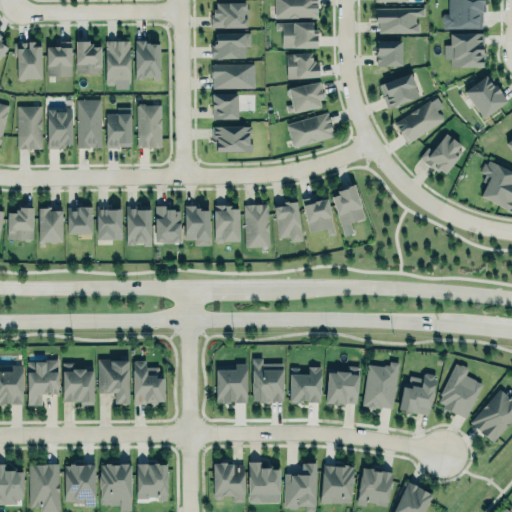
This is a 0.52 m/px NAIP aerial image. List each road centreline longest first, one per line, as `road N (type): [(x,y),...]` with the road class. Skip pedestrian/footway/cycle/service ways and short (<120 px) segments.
road 1 (secondary): [(511,297),(321,284),(0,285)]
road 2 (secondary): [(0,319),(320,317),(511,329)]
road 3 (residential): [(0,432),(344,436),(436,456)]
road 4 (residential): [(363,137),(332,157),(249,173),(0,173)]
road 5 (residential): [(340,0),(341,69),(352,111),(379,160),(435,206),(511,228)]
road 6 (residential): [(187,511),(189,285)]
road 7 (residential): [(6,9),(183,11)]
road 8 (residential): [(182,0),(184,174)]
